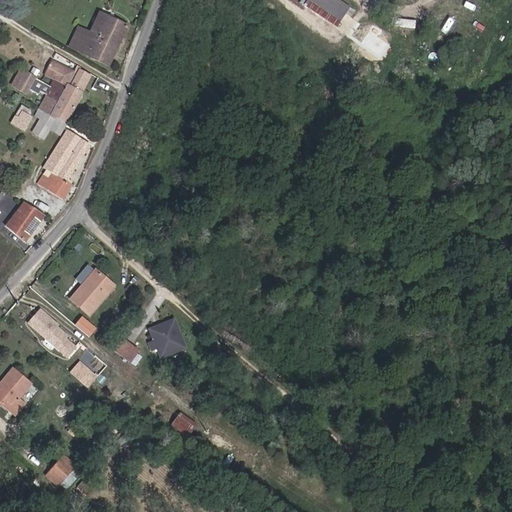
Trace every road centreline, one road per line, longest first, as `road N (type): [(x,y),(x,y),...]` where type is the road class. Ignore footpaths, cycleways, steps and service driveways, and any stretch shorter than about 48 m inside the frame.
road 1 (unclassified): [(0,292),(77,208),(156,0)]
road 2 (track): [(0,14),(124,87)]
